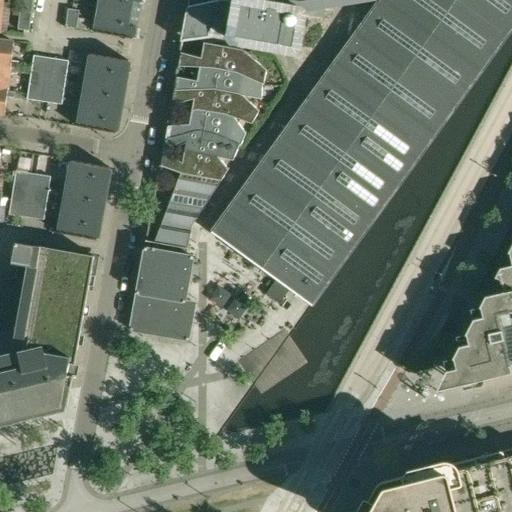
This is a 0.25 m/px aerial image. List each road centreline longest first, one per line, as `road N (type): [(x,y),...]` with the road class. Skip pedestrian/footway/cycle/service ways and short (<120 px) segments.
road 1 (residential): [(84,511),(78,476),(135,151)]
road 2 (residential): [(93,511),(360,447)]
road 3 (unclassified): [(360,447),(511,412)]
road 4 (residential): [(135,151),(163,0)]
road 5 (residential): [(0,130),(135,151)]
